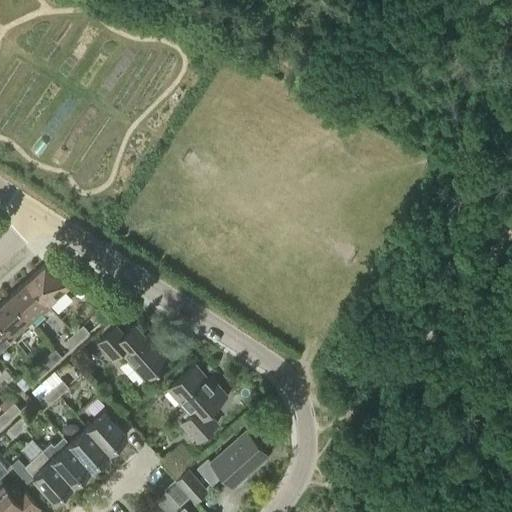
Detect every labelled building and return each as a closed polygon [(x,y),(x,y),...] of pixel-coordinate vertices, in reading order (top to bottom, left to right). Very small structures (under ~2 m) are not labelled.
[(52,273),(44,264),(26,280),(48,305),(74,281),(60,266),(52,273)] [(29,321),(48,305),(26,280),(7,296),(29,321)] [(0,324),(11,337),(29,321),(7,296),(0,302),(0,324)] [(0,347),(11,337),(0,324),(0,347)] [(79,341),(89,332),(82,324),(73,333),(79,341)] [(153,344),(134,324),(123,334),(115,326),(98,341),(109,354),(117,347),(145,378),(168,357),(155,342),(153,344)] [(70,349),(79,341),(73,333),(63,342),(70,349)] [(43,373),(53,364),(47,356),(36,365),(43,373)] [(212,385),(193,364),(169,385),(192,411),(181,421),(197,439),(217,422),(207,411),(226,394),(216,382),(212,385)] [(34,381),(43,373),(36,365),(27,373),(34,381)] [(61,380),(54,371),(46,378),(60,394),(68,386),(62,379),(61,380)] [(49,404),(60,394),(46,378),(37,386),(44,395),(43,396),(49,404)] [(10,418),(20,409),(13,402),(4,410),(10,418)] [(108,449),(126,433),(105,408),(86,425),(108,449)] [(0,425),(1,426),(10,418),(4,410),(0,413),(0,425)] [(24,426),(33,419),(26,411),(17,419),(24,426)] [(7,428),(13,436),(24,426),(17,419),(7,428)] [(90,465),(108,449),(86,425),(68,441),(90,465)] [(231,486),(267,453),(246,429),(210,461),(207,457),(196,467),(211,484),(222,475),(231,486)] [(68,441),(63,435),(53,444),(50,440),(42,447),(73,481),(90,465),(68,441)] [(169,452),(183,468),(191,461),(177,445),(169,452)] [(54,498),(73,481),(42,447),(24,464),(54,498)] [(187,468),(175,479),(190,495),(193,498),(204,488),(187,468)] [(175,479),(165,488),(180,503),(190,495),(175,479)] [(17,497),(4,482),(0,484),(0,503),(7,511),(18,511),(25,506),(29,511),(38,503),(26,489),(17,497)]
